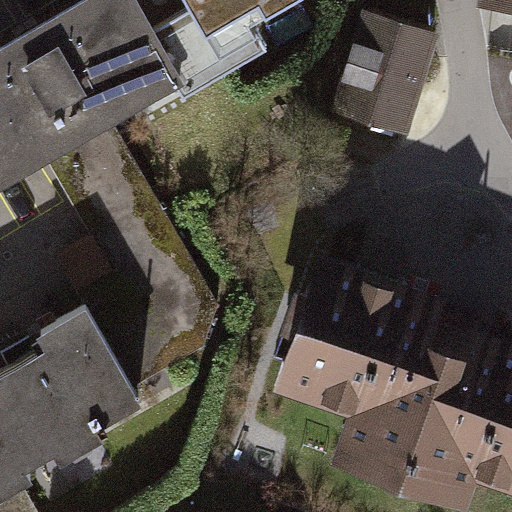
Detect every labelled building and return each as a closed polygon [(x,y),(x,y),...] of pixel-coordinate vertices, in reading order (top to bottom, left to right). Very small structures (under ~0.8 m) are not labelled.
[(192,85),(145,0),(95,0),(0,60),(0,183),(5,192),(52,164),(99,247),(64,264),(86,309),(94,304),(138,382),(210,342),(220,304),(119,128),(192,85)] [(145,0),(192,85),(194,89),(268,49),(255,25),(302,0),(145,0)] [(511,0),(475,0),(475,3),(511,8),(511,0)] [(443,27),(364,4),(334,106),(413,129),(443,27)] [(511,492),(511,343),(463,329),(471,303),(337,262),(294,404),(365,425),(350,474),(472,511),(492,511),(500,488),(511,492)] [(57,341),(0,373),(0,482),(148,400),(138,382),(94,304),(86,309),(50,328),(57,341)]
